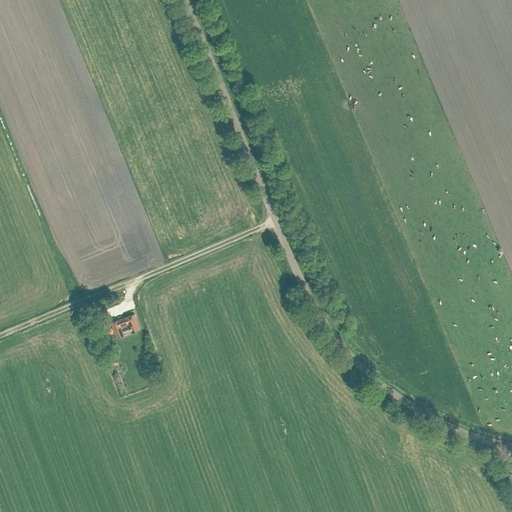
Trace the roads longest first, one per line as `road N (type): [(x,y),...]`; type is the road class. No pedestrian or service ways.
road 1 (unclassified): [(511,447),(408,404),(333,337),(293,267),(184,0)]
road 2 (track): [(123,284),(0,335)]
